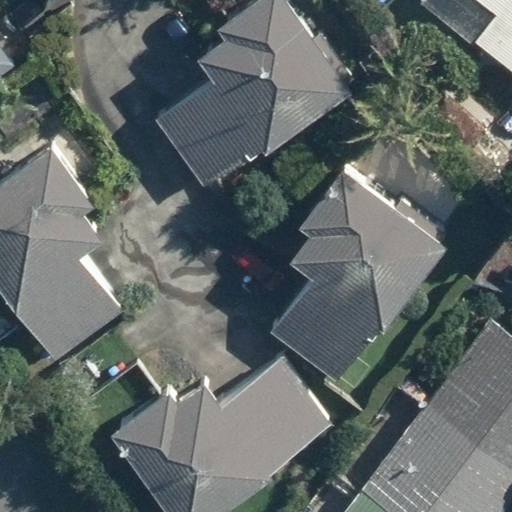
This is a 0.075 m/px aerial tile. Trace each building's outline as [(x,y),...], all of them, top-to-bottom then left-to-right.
[(170,98),(221,169),(365,67),(317,0),(239,0),(233,4),(242,16),(214,36),(229,56),(170,98)] [(511,0),(430,0),(430,1),(511,61),(511,0)] [(0,69),(20,56),(0,26),(0,69)] [(0,172),(0,259),(56,347),(129,300),(90,239),(111,226),(93,197),(106,189),(67,129),(0,172)] [(349,377),(463,225),(352,143),(312,197),(327,209),(304,239),(326,256),(276,323),(349,377)] [(500,511),(511,496),(511,312),(505,307),(344,511),(500,511)] [(68,400),(110,363),(88,339),(47,376),(68,400)] [(199,511),(205,511),(345,410),(293,340),(235,383),(220,363),(192,383),(184,371),(126,412),(199,511)]
